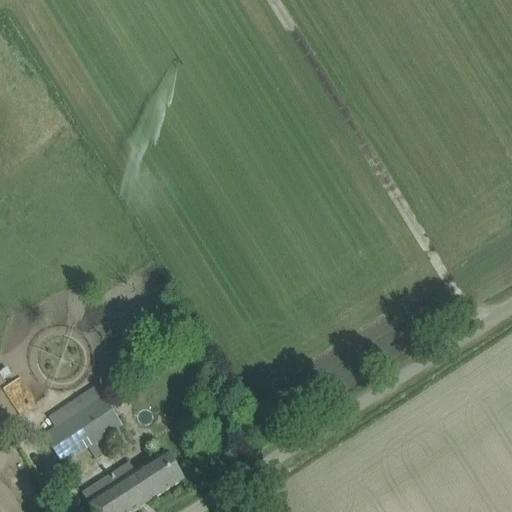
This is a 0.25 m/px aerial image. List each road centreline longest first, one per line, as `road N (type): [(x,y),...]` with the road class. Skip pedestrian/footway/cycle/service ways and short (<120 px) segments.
road 1 (unclassified): [(474,338),(265,0)]
road 2 (unclassified): [(206,511),(474,338)]
